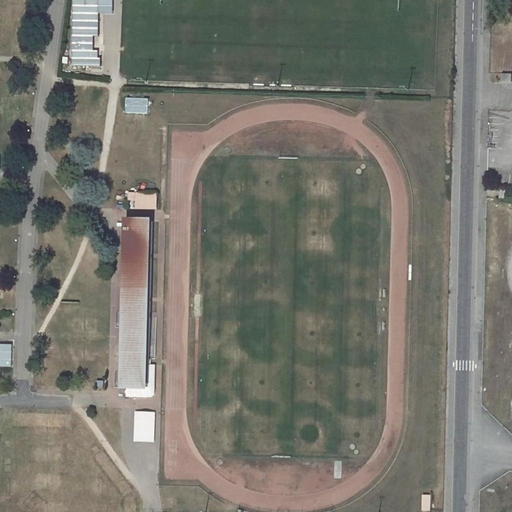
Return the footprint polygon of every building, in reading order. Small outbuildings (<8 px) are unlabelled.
[(99,0),(73,0),(72,66),(101,67),(101,59),(98,58),(98,51),(93,51),(93,36),(99,37),(99,14),(99,0)] [(113,14),(113,0),(99,0),(99,14),(113,14)] [(503,81),(511,81),(511,73),(503,73),(503,81)] [(127,114),(150,114),(150,98),(127,98),(127,114)] [(128,192),(128,200),(137,201),(137,208),(156,209),(156,193),(128,192)] [(130,222),(126,388),(149,388),(149,366),(152,222),(130,222)] [(0,366),(13,367),(13,344),(0,343),(0,366)] [(151,397),(154,395),(155,392),(155,366),(149,366),(149,388),(126,388),(126,398),(148,398),(151,397)] [(156,442),(156,412),(135,411),(135,442),(156,442)]
